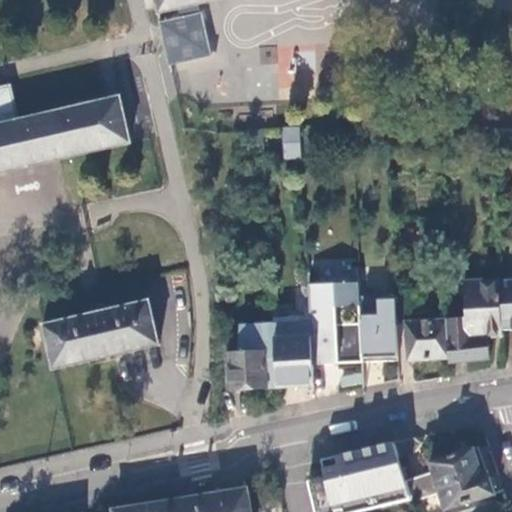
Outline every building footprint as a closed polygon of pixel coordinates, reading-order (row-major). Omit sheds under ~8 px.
[(176,8),(212,0),(155,0),(159,14),(177,10),(176,8)] [(158,20),(169,64),(211,54),(201,10),(158,20)] [(0,172),(111,146),(111,148),(132,143),(121,96),(118,97),(119,98),(18,121),(10,87),(0,89),(0,172)] [(286,128),(287,155),(302,154),(301,127),(286,128)] [(511,142),(511,128),(492,128),(493,142),(511,142)] [(353,146),(352,131),(339,131),(340,146),(353,146)] [(511,279),(500,280),(503,330),(511,329),(511,279)] [(503,330),(500,280),(464,282),(466,319),(447,320),(449,358),(449,362),(489,360),(487,337),(503,336),(503,330)] [(361,301),(360,283),(310,284),(312,322),(314,365),(364,362),(364,359),(361,301)] [(397,324),(396,298),(361,301),(364,359),(398,357),(398,351),(397,324)] [(406,323),(413,323),(412,298),(396,298),(397,324),(406,323)] [(44,325),(54,370),(56,370),(55,368),(157,346),(157,347),(160,346),(150,302),(147,302),(148,304),(106,313),(105,310),(88,314),(88,317),(46,326),(46,325),(44,325)] [(449,358),(447,320),(413,323),(406,323),(409,361),(449,358)] [(278,388),(316,386),(314,365),(312,322),(275,324),(275,326),(278,388)] [(278,388),(275,326),(243,328),(245,354),(228,355),(230,390),(278,388)] [(341,365),(342,385),(361,384),(360,364),(341,365)] [(318,511),(359,511),(413,500),(394,442),(322,459),(326,476),(309,479),(318,511)] [(436,472),(407,481),(408,484),(413,500),(417,511),(431,511),(447,507),(448,511),(489,511),(502,508),(489,473),(484,475),(475,449),(433,463),(436,472)] [(250,511),(248,489),(111,504),(112,511),(250,511)]
